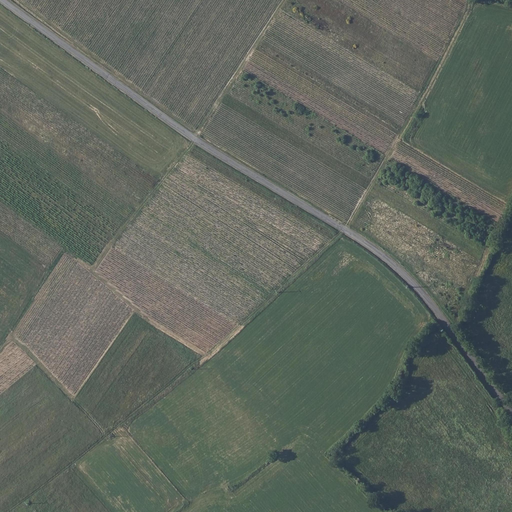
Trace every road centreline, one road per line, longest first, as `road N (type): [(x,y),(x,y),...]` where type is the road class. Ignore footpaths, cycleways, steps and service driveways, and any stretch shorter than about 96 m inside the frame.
road 1 (unclassified): [(3,0),(195,138),(382,255),(423,294),(511,411)]
road 2 (track): [(8,511),(203,358),(344,228)]
